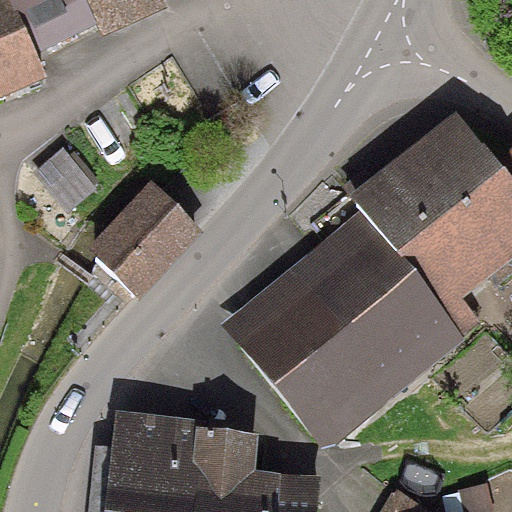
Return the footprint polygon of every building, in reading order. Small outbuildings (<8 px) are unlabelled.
[(0,0),(0,109),(112,60),(106,47),(174,17),(165,0),(0,0)] [(511,179),(496,160),(457,110),(350,195),(360,210),(465,338),(483,323),(466,302),(511,266),(511,179)] [(511,146),(496,160),(511,179),(511,146)] [(36,173),(69,212),(97,188),(64,149),(36,173)] [(195,229),(152,191),(91,259),(134,297),(195,229)] [(465,338),(360,210),(290,267),(395,395),(465,338)] [(339,443),(395,395),(290,267),(223,324),(323,447),(339,443)] [(196,418),(116,409),(105,511),(317,511),(322,477),(256,470),(260,433),(195,426),(196,418)]
